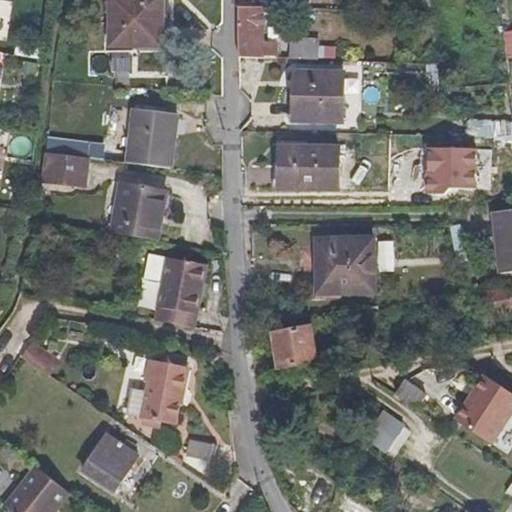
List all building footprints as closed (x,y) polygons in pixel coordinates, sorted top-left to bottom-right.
[(126,39),(125,46),(164,49),(167,0),(111,0),(109,38),(126,39)] [(241,56),(265,56),(265,12),(241,12),(241,29),(241,56)] [(511,30),(503,31),(504,61),(511,60),(511,30)] [(293,56),(322,56),(322,35),(293,35),(293,56)] [(455,58),(456,75),(468,75),(468,58),(455,58)] [(345,72),(297,71),(296,118),(344,118),(345,72)] [(139,107),(134,107),(129,145),(127,161),(171,166),(176,112),(166,111),(166,105),(140,102),(139,107)] [(511,139),(511,126),(494,125),(494,138),(511,139)] [(58,153),(87,156),(90,140),(61,136),(58,153)] [(93,157),(127,161),(129,145),(90,140),(87,156),(93,157)] [(342,145),(283,145),(282,186),(341,187),(342,145)] [(479,151),(432,149),(430,194),(446,195),(454,190),(478,191),(479,151)] [(58,153),(51,152),(48,179),(89,185),(93,157),(87,156),(58,153)] [(172,189),(126,182),(117,231),(163,239),(172,189)] [(511,215),(495,218),(504,276),(511,275),(511,215)] [(320,238),(322,291),(379,289),(376,236),(320,238)] [(158,319),(197,326),(209,263),(151,253),(147,277),(165,281),(158,319)] [(511,312),(511,294),(511,292),(492,296),(495,316),(511,312)] [(382,324),(380,308),(370,309),(371,325),(382,324)] [(319,358),(313,324),(276,331),(282,365),(319,358)] [(36,357),(51,366),(59,353),(33,335),(24,348),(26,350),(36,357)] [(36,357),(26,350),(12,369),(22,376),(36,357)] [(135,386),(131,410),(147,413),(146,422),(164,425),(165,418),(179,419),(189,362),(156,357),(150,388),(135,386)] [(472,394),(478,398),(492,377),(486,373),(472,394)] [(511,413),(511,390),(492,377),(478,398),(472,394),(457,418),(493,442),(511,413)] [(419,411),(430,394),(408,378),(396,395),(419,411)] [(397,436),(376,422),(368,433),(389,447),(397,436)] [(123,439),(110,430),(87,466),(118,487),(133,464),(137,466),(142,459),(138,456),(141,451),(137,448),(140,444),(126,435),(123,439)] [(196,434),(193,451),(218,456),(221,439),(196,434)] [(191,463),(215,480),(218,456),(193,451),(191,463)] [(48,511),(68,488),(34,461),(1,502),(13,511),(48,511)]
